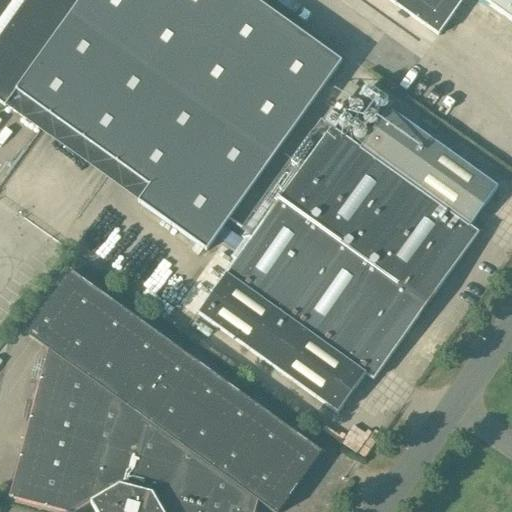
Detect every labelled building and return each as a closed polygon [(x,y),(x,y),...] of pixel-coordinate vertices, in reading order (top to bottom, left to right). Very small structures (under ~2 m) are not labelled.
[(0,0),(0,104),(6,108),(17,93),(46,114),(126,0),(0,0)] [(126,0),(46,114),(149,188),(139,203),(138,203),(206,252),(341,63),(253,0),(126,0)] [(511,0),(387,0),(439,36),(464,0),(480,0),(511,22),(511,0)] [(226,275),(198,315),(338,415),(366,375),(374,381),(479,233),(470,227),(498,188),(388,109),(360,148),(331,128),(326,124),(298,164),(293,161),(264,201),(274,208),(231,269),(226,275)] [(321,120),(293,160),(293,161),(298,164),(326,124),(321,120)] [(48,351),(9,498),(61,511),(76,511),(91,504),(95,511),(255,511),(258,502),(271,511),(279,511),(322,453),(71,273),(26,335),(48,351)]
